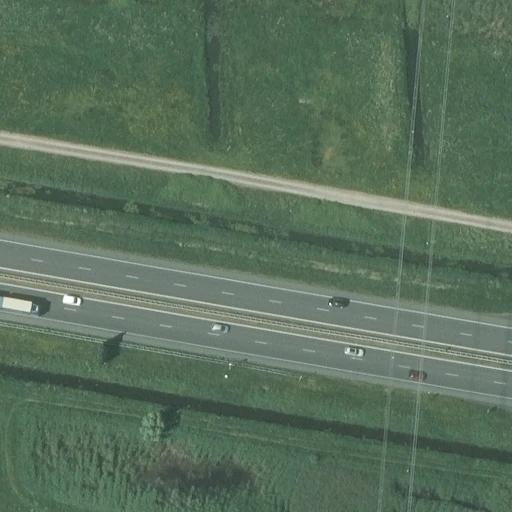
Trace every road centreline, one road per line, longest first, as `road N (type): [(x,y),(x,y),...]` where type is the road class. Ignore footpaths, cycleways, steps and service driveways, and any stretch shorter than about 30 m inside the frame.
road 1 (track): [(511,228),(0,139)]
road 2 (trunk): [(0,298),(511,387)]
road 3 (trunk): [(511,342),(0,254)]
